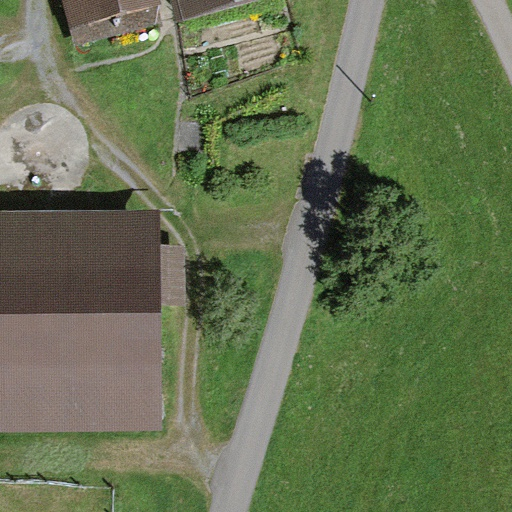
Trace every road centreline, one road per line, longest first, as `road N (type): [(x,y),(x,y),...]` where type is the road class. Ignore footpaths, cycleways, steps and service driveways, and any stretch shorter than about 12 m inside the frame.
road 1 (unclassified): [(366,0),(291,247),(224,511)]
road 2 (track): [(29,0),(64,108),(144,188),(226,248),(291,247)]
